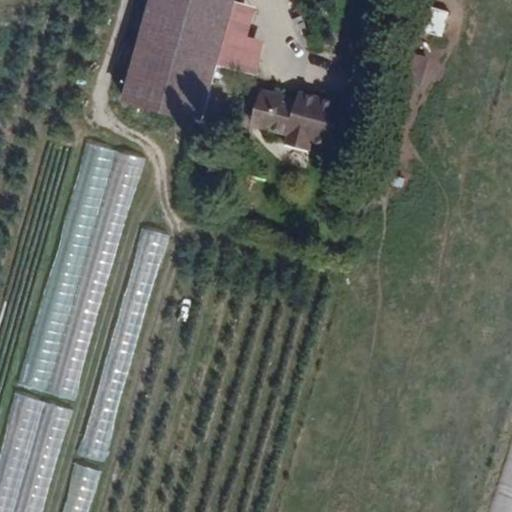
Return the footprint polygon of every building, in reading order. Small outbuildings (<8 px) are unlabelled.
[(202,130),(240,0),(158,0),(155,10),(147,37),(126,108),(202,130)] [(147,37),(155,10),(143,7),(136,34),(147,37)] [(444,38),(448,11),(428,8),(424,35),(444,38)] [(420,83),(427,58),(415,54),(408,80),(420,83)] [(267,141),(276,106),(261,103),(252,137),(267,141)] [(354,154),(364,115),(344,110),(343,115),(300,105),(298,112),(276,106),(267,141),(289,147),(286,157),(310,163),(312,154),(332,159),(334,149),(354,154)] [(78,400),(138,156),(82,143),(22,386),(78,400)] [(142,228),(81,455),(103,461),(164,234),(142,228)] [(0,511),(41,511),(66,407),(10,394),(0,437),(0,511)] [(511,511),(511,434),(487,511),(511,511)] [(83,511),(94,470),(71,465),(59,511),(83,511)]
